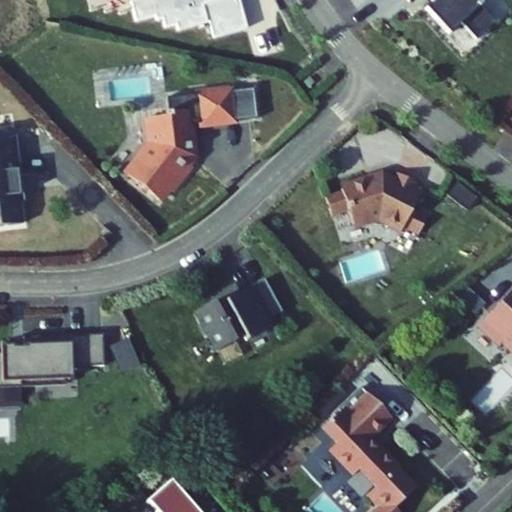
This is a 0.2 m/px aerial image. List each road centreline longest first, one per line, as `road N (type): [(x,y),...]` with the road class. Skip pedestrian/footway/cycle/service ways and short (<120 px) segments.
road 1 (residential): [(376,75),(234,213),(181,251),(105,278),(0,282)]
road 2 (residential): [(376,75),(511,179)]
